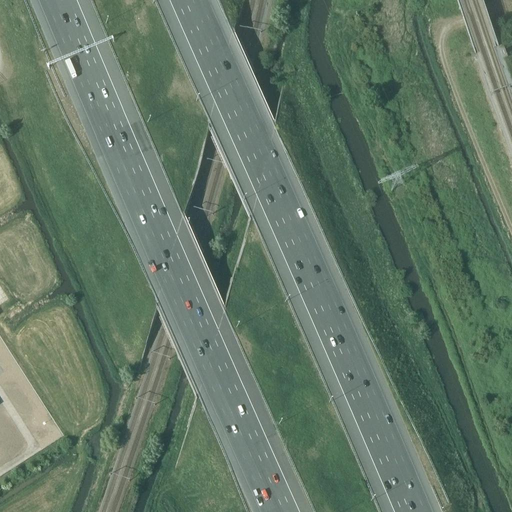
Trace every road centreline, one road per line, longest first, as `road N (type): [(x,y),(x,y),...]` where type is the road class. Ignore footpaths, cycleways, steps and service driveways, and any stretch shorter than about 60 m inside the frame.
road 1 (motorway): [(413,511),(189,0)]
road 2 (motorway): [(57,0),(279,511)]
road 3 (track): [(511,232),(442,53),(446,25),(500,3)]
